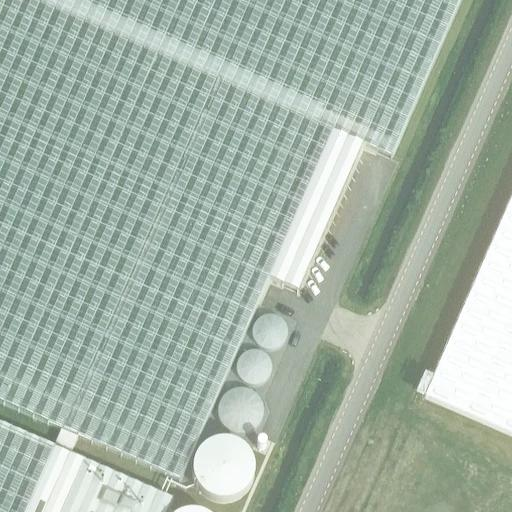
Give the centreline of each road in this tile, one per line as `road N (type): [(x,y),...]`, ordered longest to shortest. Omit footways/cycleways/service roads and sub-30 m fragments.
road 1 (unclassified): [(511,44),(305,511)]
road 2 (track): [(511,487),(349,412)]
